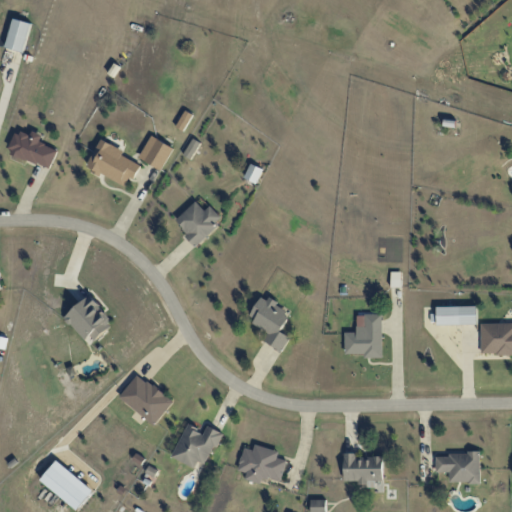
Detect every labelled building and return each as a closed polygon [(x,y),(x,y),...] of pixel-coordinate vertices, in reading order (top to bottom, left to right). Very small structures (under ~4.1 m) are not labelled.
[(24,52),(31,23),(13,19),(6,47),(24,52)] [(184,131),(193,114),(185,110),(176,127),(184,131)] [(43,134),(32,131),(31,136),(16,131),(8,153),(51,169),(58,149),(40,142),(43,134)] [(161,170),(174,148),(151,135),(139,158),(161,170)] [(191,159),(200,143),(192,139),(184,155),(191,159)] [(125,187),(130,177),(134,179),(142,162),(99,141),(86,167),(125,187)] [(263,169),(251,164),(244,178),(257,183),(263,169)] [(174,221),(196,245),(223,220),(210,206),(205,211),(196,201),(174,221)] [(90,335),(95,340),(114,323),(89,296),(64,318),(85,340),(90,335)] [(262,340),(282,352),(291,337),(281,331),(291,313),(261,296),(248,319),(267,330),(262,340)] [(436,307),(437,325),(477,324),(477,306),(436,307)] [(382,313),(364,314),(365,325),(356,326),(357,332),(345,332),(345,354),(365,353),(365,358),(383,358),(382,313)] [(511,323),(481,323),(481,353),(511,353),(511,323)] [(153,426),(173,403),(139,373),(119,396),(153,426)] [(207,465),(222,432),(207,426),(205,432),(187,424),(172,457),(195,468),(198,461),(207,465)] [(279,451),(255,444),(254,450),(244,447),(238,470),(247,473),(245,479),(261,484),(263,476),(281,482),(287,460),(277,457),(279,451)] [(344,481),(358,480),(359,486),(375,486),(375,480),(383,480),(383,456),(356,457),(356,453),(344,453),(344,481)] [(449,483),(481,482),(480,453),(435,454),(436,472),(449,472),(449,483)] [(325,511),(325,500),(311,500),(311,511),(325,511)]
